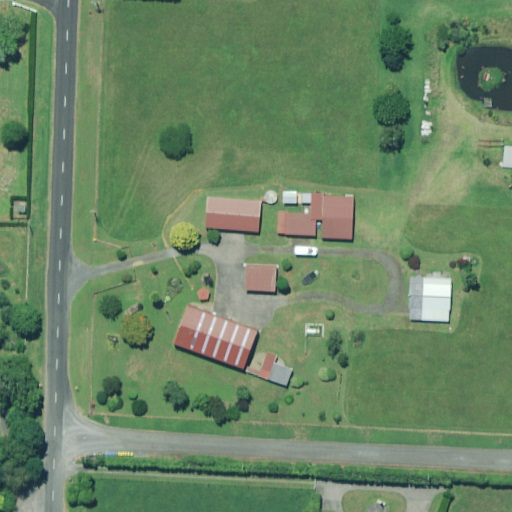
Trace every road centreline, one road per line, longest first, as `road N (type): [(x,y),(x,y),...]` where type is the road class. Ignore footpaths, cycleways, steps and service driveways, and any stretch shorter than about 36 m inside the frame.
road 1 (residential): [(56,511),(71,0)]
road 2 (unknown): [(58,439),(511,460)]
